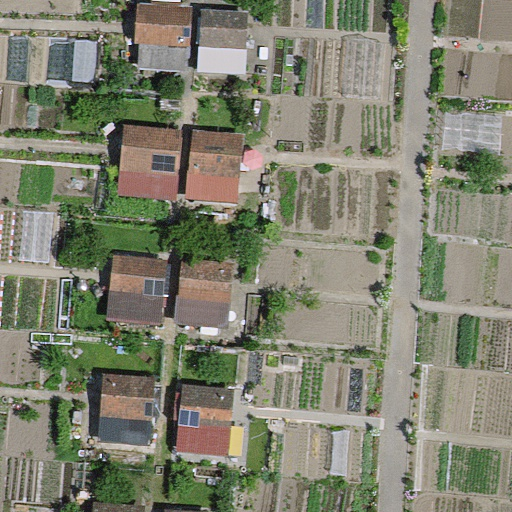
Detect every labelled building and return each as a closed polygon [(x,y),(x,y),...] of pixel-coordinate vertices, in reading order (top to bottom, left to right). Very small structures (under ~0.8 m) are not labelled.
[(142,0),(141,39),(198,41),(199,0),(142,0)] [(207,22),(206,67),(249,69),(251,23),(207,22)] [(128,122),(125,192),(185,194),(188,124),(128,122)] [(245,197),(250,131),(194,126),(188,192),(245,197)] [(120,253),(117,315),(178,318),(182,256),(120,253)] [(183,319),(234,322),(237,259),(186,256),(183,319)] [(192,395),(183,445),(232,453),(240,403),(192,395)]
